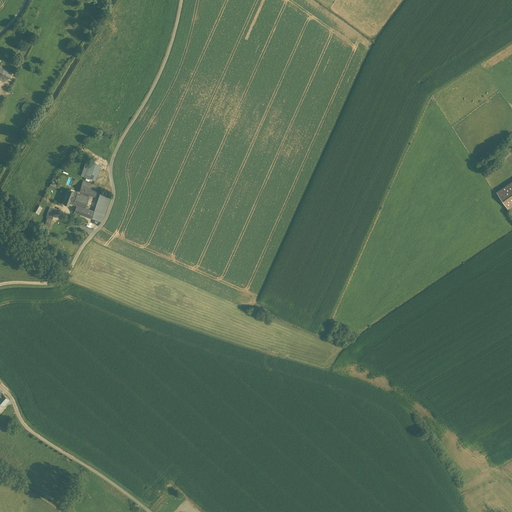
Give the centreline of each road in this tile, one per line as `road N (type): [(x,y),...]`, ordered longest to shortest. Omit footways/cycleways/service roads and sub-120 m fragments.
road 1 (residential): [(0,284),(60,280),(102,222),(117,147),(154,82),(182,0)]
road 2 (residential): [(149,511),(28,428),(0,385)]
